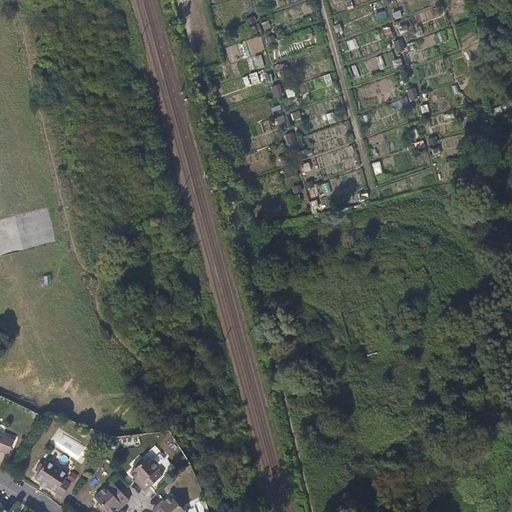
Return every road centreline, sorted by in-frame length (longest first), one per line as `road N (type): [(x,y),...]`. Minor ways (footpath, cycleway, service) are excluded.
road 1 (track): [(196,59),(312,511)]
road 2 (track): [(320,0),(372,193)]
